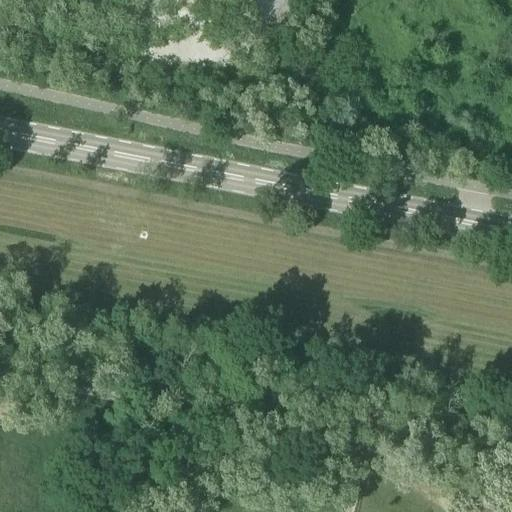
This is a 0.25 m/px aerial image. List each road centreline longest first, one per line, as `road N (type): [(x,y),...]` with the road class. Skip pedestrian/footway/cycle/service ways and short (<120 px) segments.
road 1 (track): [(0,374),(308,436),(387,420),(511,465)]
road 2 (tertiary): [(511,236),(0,132)]
